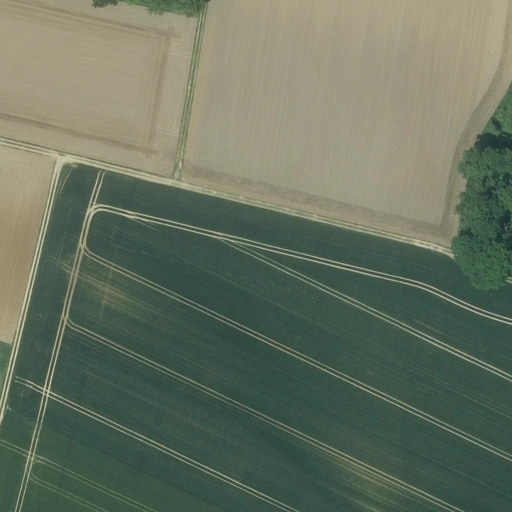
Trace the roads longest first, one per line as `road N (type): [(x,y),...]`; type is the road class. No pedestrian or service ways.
road 1 (track): [(203,0),(172,186),(511,277)]
road 2 (track): [(59,158),(0,403)]
road 3 (track): [(0,142),(172,186)]
